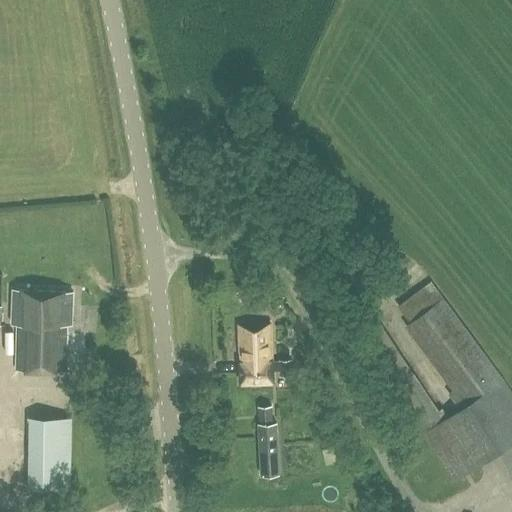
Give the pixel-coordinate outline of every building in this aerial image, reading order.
[(257,279),(239,286),(250,313),(268,305),(257,279)] [(74,291),(13,289),(12,325),(17,325),(15,370),(67,372),(69,325),(73,325),(74,291)] [(462,407),(443,420),(376,318),(358,330),(456,481),(511,444),(511,398),(446,298),(408,323),(462,407)] [(291,361),(272,361),(271,323),(240,324),(242,384),(273,383),(273,372),(281,372),(281,375),(292,375),(291,361)] [(272,405),(259,406),(260,423),(259,423),(261,459),(278,458),(276,422),(273,423),(272,405)] [(30,418),(29,488),(68,488),(70,419),(30,418)] [(279,458),(260,459),(260,475),(279,475),(279,458)]
